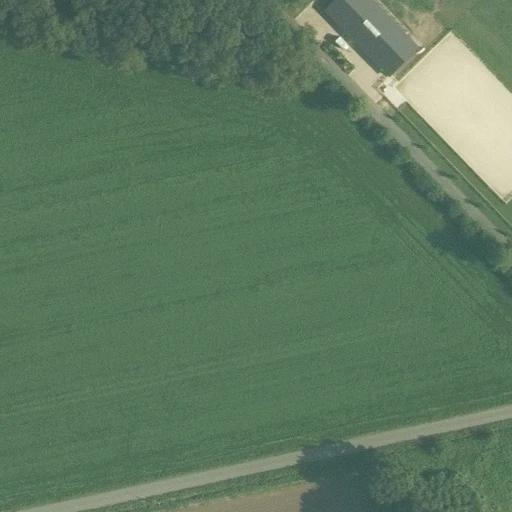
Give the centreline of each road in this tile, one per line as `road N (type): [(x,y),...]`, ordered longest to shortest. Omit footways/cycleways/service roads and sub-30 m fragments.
road 1 (unclassified): [(51,511),(511,410)]
road 2 (unclassified): [(511,242),(272,0)]
